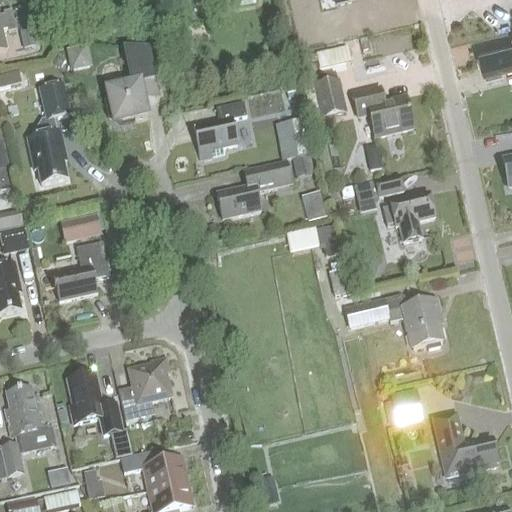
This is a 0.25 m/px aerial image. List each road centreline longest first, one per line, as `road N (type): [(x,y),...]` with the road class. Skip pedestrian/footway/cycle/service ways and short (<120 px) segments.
road 1 (residential): [(511,359),(427,0)]
road 2 (residential): [(232,511),(189,317)]
road 3 (residential): [(189,317),(0,359)]
road 4 (residential): [(163,199),(160,179),(144,166),(115,175),(110,195),(120,213),(140,219),(158,209)]
road 5 (residential): [(189,317),(163,199)]
